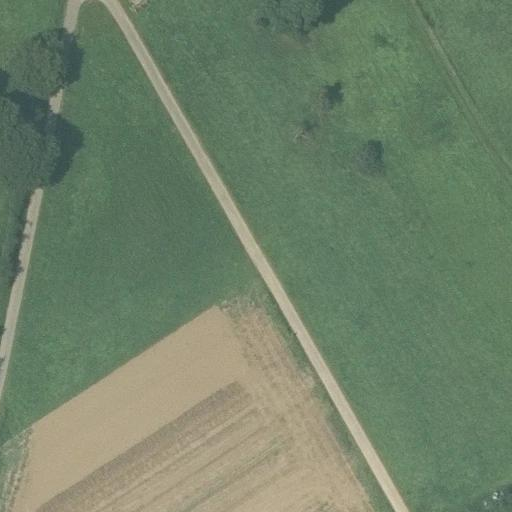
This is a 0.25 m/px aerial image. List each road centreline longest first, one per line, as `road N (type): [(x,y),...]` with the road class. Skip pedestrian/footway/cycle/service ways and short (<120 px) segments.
road 1 (track): [(109,0),(401,511)]
road 2 (track): [(0,377),(75,0)]
